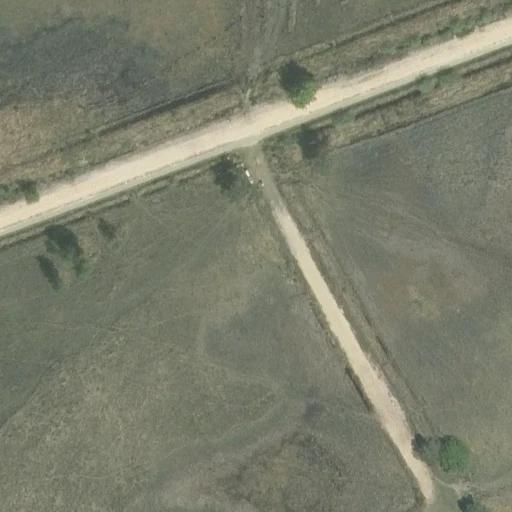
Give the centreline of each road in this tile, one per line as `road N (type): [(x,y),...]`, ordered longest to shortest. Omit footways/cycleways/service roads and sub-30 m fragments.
road 1 (track): [(511,25),(239,129)]
road 2 (track): [(239,129),(0,219)]
